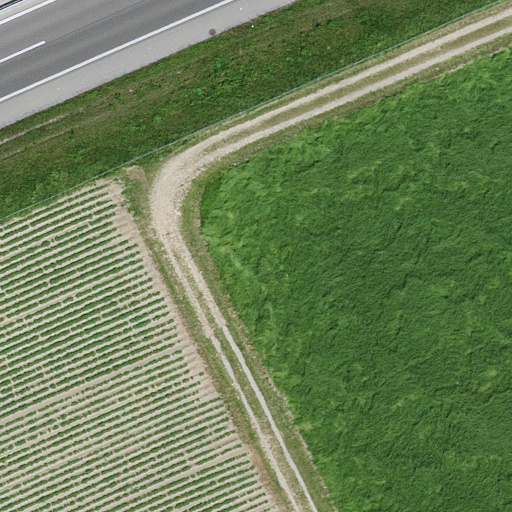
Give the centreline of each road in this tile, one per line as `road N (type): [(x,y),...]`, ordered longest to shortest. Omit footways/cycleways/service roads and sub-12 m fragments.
road 1 (track): [(511,19),(206,148),(164,188),(170,241),(306,511)]
road 2 (motorway): [(0,60),(139,0)]
